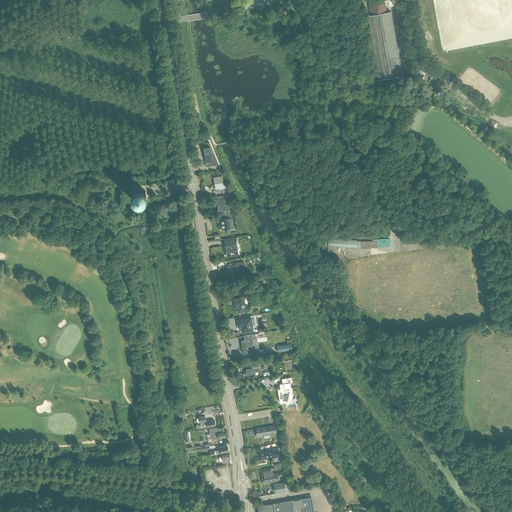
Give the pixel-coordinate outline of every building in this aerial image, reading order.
[(369,5),(371,15),(373,15),(373,14),(386,12),(384,0),(372,0),(370,0),(371,5),(369,5)] [(373,15),(371,15),(366,16),(378,80),(403,76),(391,12),(386,12),(373,14),(373,15)] [(204,143),(204,147),(204,148),(204,149),(205,149),(205,151),(204,151),(205,156),(206,163),(215,161),(216,161),(213,155),(212,153),(214,153),(209,142),(207,143),(204,144),(204,143)] [(222,176),(214,177),(215,190),(217,189),(217,193),(223,192),(223,195),(229,194),(228,191),(224,191),(224,189),(222,176)] [(146,196),(147,196),(146,191),(145,191),(143,189),(140,188),(140,187),(134,188),(134,189),(131,191),(131,193),(130,194),(131,199),(132,199),(134,201),(137,202),(137,204),(143,203),(142,201),(145,199),(146,196)] [(219,211),(222,210),(222,213),(231,212),(231,209),(233,209),(232,204),(225,205),(224,199),(227,199),(226,195),(218,197),(218,199),(217,200),(219,211)] [(228,218),(221,220),(222,229),(227,228),(233,227),(233,224),(231,215),(228,216),(228,218)] [(224,239),(227,257),(239,255),(236,237),(224,239)] [(325,239),(325,247),(328,247),(328,252),(338,253),(339,248),(362,249),(362,248),(378,248),(378,247),(390,246),(389,239),(373,240),(373,242),(362,242),(325,239)] [(245,269),(244,262),(235,263),(236,265),(229,266),(229,270),(230,270),(230,275),(241,274),(240,269),(245,269)] [(246,312),(245,308),(249,308),(247,297),(234,299),(235,308),(238,308),(238,313),(246,312)] [(240,322),(238,323),(238,327),(241,327),(242,332),(253,331),(251,318),(240,320),(240,322)] [(247,339),(251,339),(250,335),(243,336),(244,340),(240,340),(243,353),(249,352),(247,339)] [(291,344),(276,346),(277,352),(292,350),(291,344)] [(254,369),(261,368),(260,363),(250,365),(250,368),(245,369),(246,376),(255,374),(254,369)] [(292,377),(288,378),(282,379),(283,384),(281,384),(280,384),(280,385),(280,389),(278,389),(280,401),(280,402),(281,403),(282,403),(290,402),(292,401),(293,400),(292,398),(293,398),(290,382),(292,382),(292,377)] [(200,424),(197,425),(197,429),(207,427),(216,426),(215,420),(206,421),(205,415),(199,416),(200,422),(200,424)] [(257,436),(264,435),(264,438),(277,436),(276,425),(256,429),(257,436)] [(211,433),(212,440),(226,437),(225,432),(224,428),(215,429),(215,428),(209,429),(210,433),(211,433)] [(217,454),(222,453),(228,452),(227,446),(220,447),(220,450),(216,451),(217,454)] [(260,452),(261,460),(274,457),(274,456),(279,455),(278,447),(272,448),(273,450),(260,452)] [(228,452),(222,453),(223,458),(220,459),(221,461),(223,460),(223,463),(230,462),(229,459),(230,459),(229,452),(228,452)] [(264,475),(265,483),(278,481),(277,473),(273,474),(273,470),(263,472),(264,475)] [(284,483),(274,484),(276,493),(286,492),(284,483)] [(258,506),(258,511),(314,511),(312,497),(258,506)]
